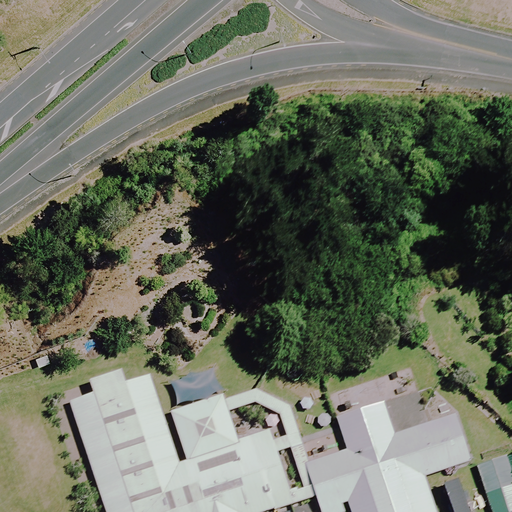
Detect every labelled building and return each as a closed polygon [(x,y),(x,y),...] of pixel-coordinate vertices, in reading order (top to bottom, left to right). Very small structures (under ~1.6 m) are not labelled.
[(140,366),(59,392),(97,511),(239,511),(238,506),(283,492),(280,485),(268,445),(264,432),(260,418),(235,427),(225,400),(221,390),(218,382),(166,400),(182,454),(169,457),(140,366)] [(299,375),(287,390),(309,407),(321,392),(299,375)] [(248,380),(221,390),(225,400),(246,393),(272,405),(279,427),(264,432),(268,445),(284,440),(296,480),(280,485),(283,492),(311,484),(301,454),(287,400),(248,380)] [(337,442),(301,454),(311,484),(312,487),(319,510),(338,505),(340,511),(430,511),(417,468),(460,453),(442,403),(384,421),(373,394),(326,409),(337,442)] [(506,511),(511,510),(511,469),(508,457),(477,467),(487,497),(495,494),(500,511),(506,511)]
